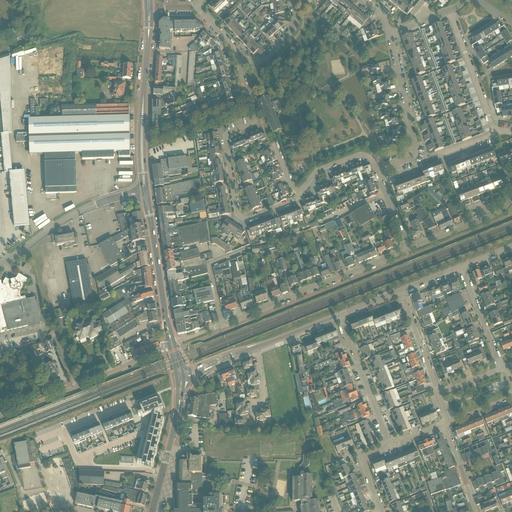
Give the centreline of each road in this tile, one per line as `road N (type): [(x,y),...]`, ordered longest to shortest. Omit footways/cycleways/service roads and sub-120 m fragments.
road 1 (residential): [(173,344),(405,249)]
road 2 (residential): [(295,193),(253,217),(235,213),(224,136),(255,118),(238,65)]
road 3 (residential): [(161,473),(78,465),(63,430),(137,401)]
road 4 (residential): [(169,346),(0,417)]
road 5 (residential): [(378,172),(412,159),(415,150),(390,34)]
road 6 (unclassified): [(390,445),(338,313)]
road 7 (unclassified): [(0,264),(63,219),(120,196)]
road 8 (residential): [(495,132),(450,11)]
road 9 (unknown): [(10,270),(20,267),(34,278),(46,325),(0,337)]
